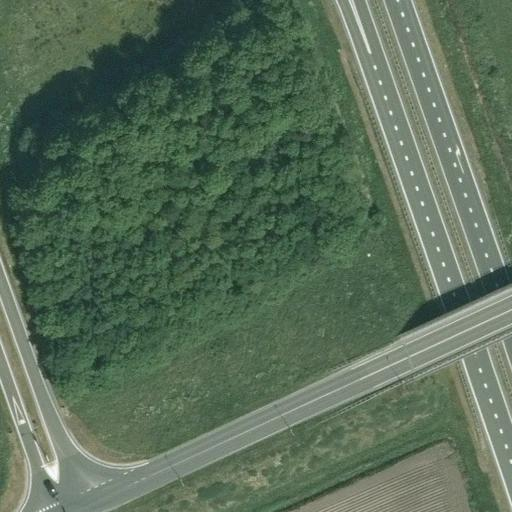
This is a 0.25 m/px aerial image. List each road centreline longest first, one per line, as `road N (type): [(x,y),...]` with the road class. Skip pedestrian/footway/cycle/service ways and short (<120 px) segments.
road 1 (primary): [(84,508),(511,312)]
road 2 (trunk): [(377,52),(511,454)]
road 3 (trunk): [(511,353),(388,0)]
road 4 (trunk): [(84,508),(0,275)]
road 5 (trunk): [(0,366),(55,511)]
